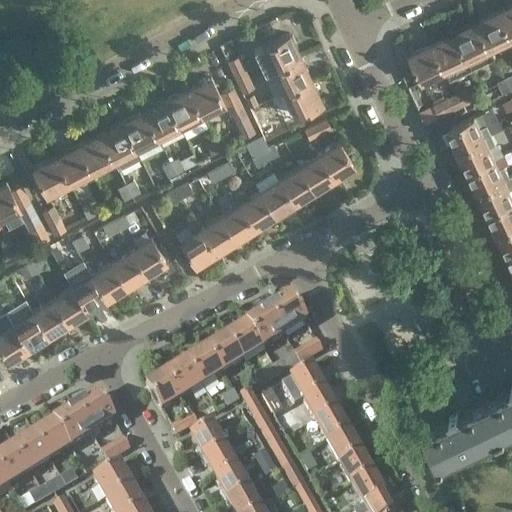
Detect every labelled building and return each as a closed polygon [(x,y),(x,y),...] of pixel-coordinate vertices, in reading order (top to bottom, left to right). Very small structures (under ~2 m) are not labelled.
[(511,4),(500,10),(511,34),(511,4)] [(511,34),(500,10),(478,21),(492,50),(511,40),(511,34)] [(473,68),(495,57),(492,50),(478,21),(456,31),(470,60),(473,68)] [(451,79),(473,68),(470,60),(456,31),(434,42),(448,71),(447,71),(447,72),(451,79)] [(273,70),(300,57),(288,34),(262,47),(273,70)] [(434,42),(411,53),(417,67),(413,69),(419,84),(447,72),(447,71),(448,71),(434,42)] [(239,87),(251,81),(239,55),(227,61),(239,87)] [(310,79),(300,57),(273,70),(284,92),(310,79)] [(210,77),(187,89),(200,115),(223,103),(229,115),(231,114),(242,137),(254,132),(235,92),(221,99),(210,77)] [(503,93),(510,89),(505,78),(497,82),(503,93)] [(322,102),(310,79),(284,92),(295,115),(322,102)] [(251,81),(239,87),(242,93),(254,87),(251,81)] [(187,89),(165,100),(178,126),(200,115),(187,89)] [(457,93),(463,105),(471,101),(465,89),(457,93)] [(426,122),(440,116),(463,105),(457,93),(434,104),(420,110),(426,122)] [(511,99),(511,98),(488,109),(491,116),(511,106),(511,99)] [(178,126),(165,100),(143,111),(156,137),(178,126)] [(143,111),(121,122),(134,149),(156,137),(143,111)] [(481,127),(476,115),(449,128),(459,150),(492,134),(487,124),(481,127)] [(315,124),(320,134),(331,129),(326,119),(315,124)] [(139,158),(134,149),(121,122),(99,133),(112,160),(117,170),(139,158)] [(309,139),(320,134),(315,124),(305,129),(309,139)] [(112,160),(99,133),(77,144),(90,171),(112,160)] [(469,171),(502,155),(511,150),(511,135),(496,144),(492,134),(459,150),(469,171)] [(220,150),(214,138),(206,142),(212,154),(220,150)] [(338,140),(317,153),(332,177),(352,164),(338,140)] [(77,144),(55,156),(68,182),(90,171),(77,144)] [(262,149),(267,159),(278,154),(273,144),(262,149)] [(256,164),(267,159),(262,149),(251,155),(256,164)] [(332,177),(317,153),(298,165),(312,189),(332,177)] [(502,155),(469,171),(479,191),(506,178),(505,178),(501,168),(506,165),(502,155)] [(68,182),(55,156),(32,167),(45,194),(68,182)] [(168,161),(175,173),(184,168),(178,156),(168,161)] [(168,177),(175,173),(168,161),(162,165),(168,177)] [(218,166),(223,176),(234,170),(229,161),(218,166)] [(298,165),(278,177),(293,201),(312,189),(298,165)] [(212,181),(223,176),(218,166),(207,172),(212,181)] [(488,212),(511,200),(511,191),(511,189),(511,188),(511,174),(505,178),(506,178),(479,191),(488,212)] [(293,201),(278,177),(259,189),(273,213),(293,201)] [(125,184),(131,196),(139,191),(133,180),(125,184)] [(0,224),(7,221),(4,215),(18,208),(4,182),(0,183),(0,224)] [(181,197),(192,191),(188,182),(176,188),(181,197)] [(124,199),(131,196),(125,184),(118,187),(124,199)] [(170,203),(181,197),(176,188),(165,194),(170,203)] [(248,196),(243,189),(234,194),(239,202),(254,225),(273,213),(259,189),(248,196)] [(511,200),(488,212),(498,232),(511,225),(511,200)] [(254,225),(239,202),(220,214),(234,238),(254,225)] [(93,203),(82,209),(87,220),(99,214),(93,203)] [(41,211),(53,235),(66,228),(53,205),(41,211)] [(37,244),(49,238),(36,214),(24,220),(37,244)] [(114,220),(118,229),(129,224),(124,214),(114,220)] [(220,214),(200,226),(215,250),(234,238),(220,214)] [(107,235),(118,229),(114,220),(103,225),(107,235)] [(511,225),(498,232),(508,253),(511,251),(511,225)] [(179,239),(180,239),(194,263),(215,250),(200,226),(184,236),(179,239)] [(77,250),(88,245),(97,240),(92,231),(72,241),(77,250)] [(71,242),(68,234),(48,244),(56,261),(77,250),(72,241),(71,242)] [(167,248),(158,234),(152,238),(151,237),(130,249),(145,273),(166,260),(161,252),(167,248)] [(1,247),(7,259),(15,254),(9,243),(1,247)] [(145,273),(130,249),(111,262),(125,285),(145,273)] [(31,262),(36,272),(47,266),(42,256),(31,262)] [(106,298),(91,274),(81,258),(61,270),(72,286),(86,310),(106,298)] [(20,268),(25,278),(36,272),(31,262),(20,268)] [(111,262),(91,274),(106,298),(125,285),(111,262)] [(0,290),(15,282),(10,273),(0,278),(0,290)] [(72,286),(52,298),(67,322),(86,310),(72,286)] [(266,310),(282,336),(303,323),(287,297),(266,310)] [(52,298),(43,304),(32,310),(47,334),(67,322),(52,298)] [(22,317),(16,307),(7,313),(13,323),(28,346),(47,334),(32,310),(22,317)] [(266,310),(246,323),(262,349),(282,336),(266,310)] [(28,346),(13,323),(0,330),(0,348),(7,359),(28,346)] [(262,349),(246,323),(226,336),(242,361),(262,349)] [(242,361),(226,336),(206,348),(222,374),(242,361)] [(293,354),(300,365),(322,353),(315,341),(293,354)] [(222,374),(206,348),(186,361),(202,386),(222,374)] [(273,367),(280,378),(300,366),(300,365),(293,354),(294,355),(273,367)] [(186,361),(165,373),(181,399),(202,386),(186,361)] [(258,391),(280,378),(273,367),(272,368),(273,370),(265,375),(264,373),(252,381),(258,391)] [(302,402),(322,391),(310,369),(289,381),(302,402)] [(181,399),(165,373),(144,386),(160,412),(181,399)] [(511,384),(510,386),(511,390),(460,414),(458,410),(449,415),(450,419),(424,431),(440,465),(511,429),(511,384)] [(245,407),(255,401),(249,390),(239,396),(245,407)] [(322,391),(302,402),(313,423),(334,411),(322,391)] [(232,392),(220,399),(226,410),(238,402),(232,392)] [(75,410),(91,436),(112,423),(96,397),(75,410)] [(251,418),(262,412),(255,401),(245,407),(251,418)] [(91,436),(75,410),(55,423),(71,449),(91,436)] [(334,411),(313,423),(325,444),(346,432),(334,411)] [(258,429),(268,423),(262,412),(251,418),(258,429)] [(197,425),(191,416),(170,428),(175,437),(197,425)] [(55,423),(35,435),(50,461),(71,449),(55,423)] [(264,440),(274,434),(268,423),(258,429),(264,440)] [(202,459),(222,447),(210,426),(189,437),(202,459)] [(346,432),(325,444),(337,465),(358,453),(346,432)] [(271,451),(281,445),(274,434),(264,440),(271,451)] [(35,435),(15,448),(30,474),(50,461),(35,435)] [(123,440),(101,453),(107,464),(130,451),(123,440)] [(277,462),(287,456),(281,445),(271,451),(277,462)] [(222,447),(202,459),(214,480),(234,468),(222,447)] [(30,474),(15,448),(0,456),(0,469),(10,486),(30,474)] [(358,453),(337,465),(349,486),(370,474),(358,453)] [(283,473),(294,467),(287,456),(277,462),(283,473)] [(82,468),(87,476),(98,469),(94,461),(82,468)] [(105,502),(130,488),(118,467),(93,481),(105,502)] [(290,484),(300,478),(294,467),(283,473),(290,484)] [(234,468),(214,480),(225,501),(246,489),(234,468)] [(0,469),(0,492),(10,486),(0,469)] [(65,489),(77,482),(71,472),(59,479),(65,489)] [(370,474),(349,486),(361,506),(382,495),(370,474)] [(296,495),(306,489),(300,478),(290,484),(296,495)] [(39,490),(45,500),(56,494),(51,484),(39,490)] [(130,488),(105,502),(110,511),(133,511),(141,508),(130,488)] [(246,489),(225,501),(231,511),(253,511),(258,510),(246,489)] [(302,507),(313,501),(306,489),(296,495),(302,507)] [(39,490),(28,496),(34,506),(45,500),(39,490)] [(391,511),(382,495),(361,506),(364,511),(391,511)] [(56,511),(63,511),(68,509),(62,499),(52,505),(56,511)] [(305,511),(318,511),(319,511),(313,501),(302,507),(305,511)]
